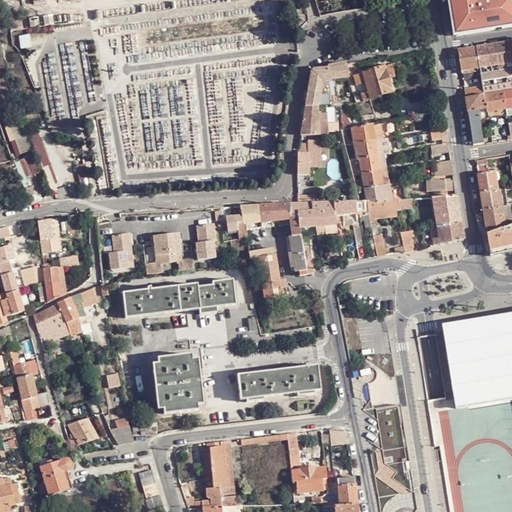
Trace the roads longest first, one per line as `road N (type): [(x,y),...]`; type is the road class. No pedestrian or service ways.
road 1 (residential): [(94,204),(281,191),(299,70),(311,50),(335,38),(439,22)]
road 2 (tertiary): [(414,273),(390,265),(330,281),(352,417)]
road 3 (tertiary): [(428,511),(399,321),(405,302)]
road 4 (residential): [(352,417),(162,444)]
